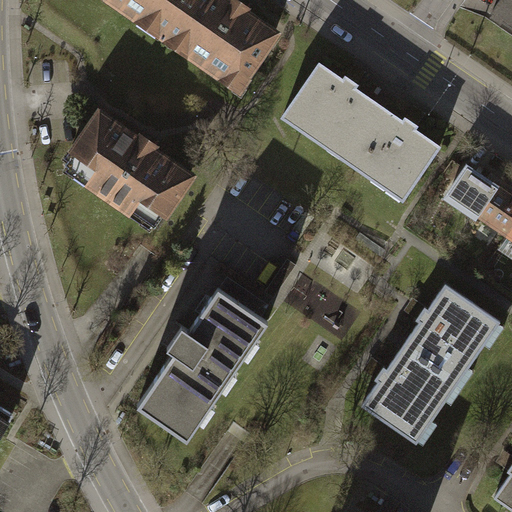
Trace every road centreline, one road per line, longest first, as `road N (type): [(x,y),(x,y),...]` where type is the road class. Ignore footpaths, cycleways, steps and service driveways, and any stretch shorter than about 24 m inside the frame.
road 1 (secondary): [(0,135),(44,328),(129,511)]
road 2 (tertiary): [(404,52),(511,127)]
